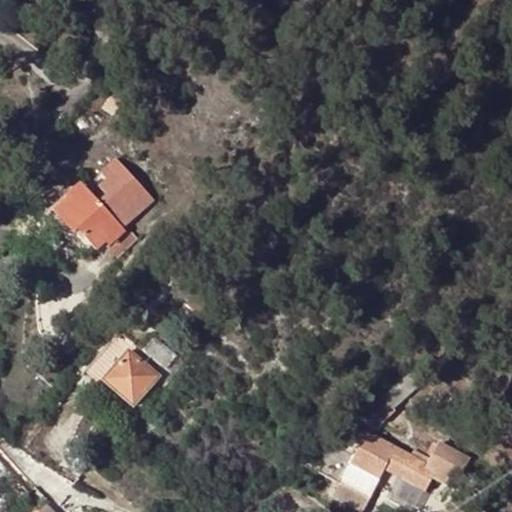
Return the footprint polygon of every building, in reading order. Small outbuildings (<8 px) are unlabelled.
[(126,94),(117,88),(104,110),(113,116),(126,94)] [(108,197),(98,205),(122,231),(155,200),(145,188),(137,180),(117,158),(101,174),(107,181),(99,188),(108,197)] [(47,170),(34,186),(42,193),(59,173),(52,167),(49,171),(47,170)] [(140,178),(137,180),(145,188),(148,185),(140,178)] [(96,252),(104,245),(107,243),(110,246),(124,233),(122,231),(98,205),(82,188),(68,200),(69,203),(56,215),(75,236),(78,233),(96,252)] [(127,231),(124,233),(110,246),(107,243),(104,245),(116,258),(135,239),(127,231)] [(214,307),(199,294),(186,308),(201,321),(214,307)] [(141,352),(165,371),(176,358),(153,338),(141,352)] [(98,389),(103,383),(133,409),(158,379),(128,354),(115,368),(100,356),(82,377),(97,388),(98,389)] [(381,402),(392,414),(428,379),(419,368),(381,402)] [(379,425),(392,414),(381,402),(369,414),(379,425)] [(350,468),(346,476),(375,492),(385,474),(426,494),(434,481),(455,493),(470,464),(439,447),(430,463),(414,455),(411,459),(366,436),(350,468)] [(371,498),(375,492),(346,476),(344,480),(343,484),(371,498)] [(364,511),(371,498),(343,484),(335,498),(361,511),(364,511)]
